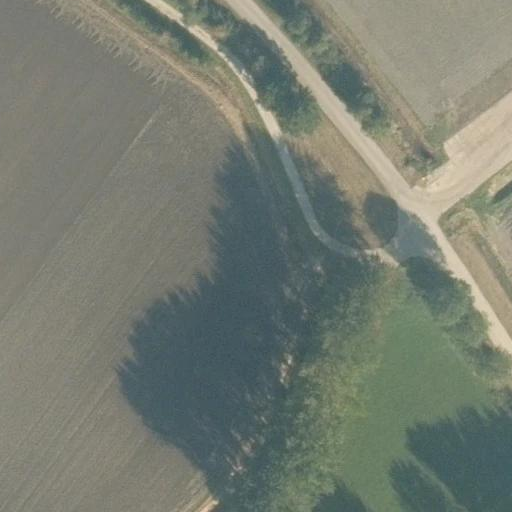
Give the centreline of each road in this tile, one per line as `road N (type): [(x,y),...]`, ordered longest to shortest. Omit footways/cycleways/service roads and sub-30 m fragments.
road 1 (unclassified): [(511,356),(398,181),(237,0)]
road 2 (track): [(433,232),(392,251),(349,253),(310,217),(254,92),(229,57),(148,0)]
